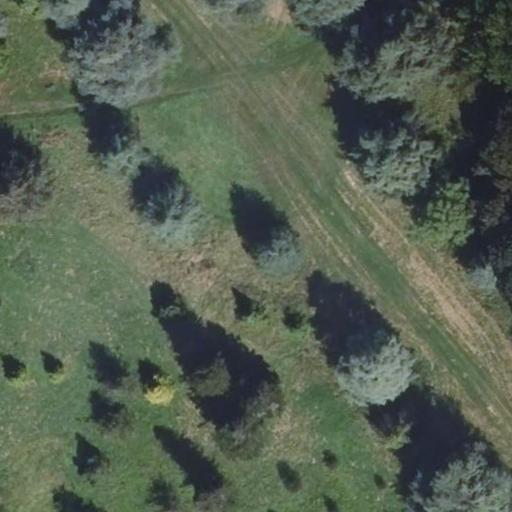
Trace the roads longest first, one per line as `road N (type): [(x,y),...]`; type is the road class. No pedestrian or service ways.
road 1 (track): [(511,410),(247,84)]
road 2 (track): [(247,84),(0,121)]
road 3 (track): [(387,0),(350,44),(247,84)]
